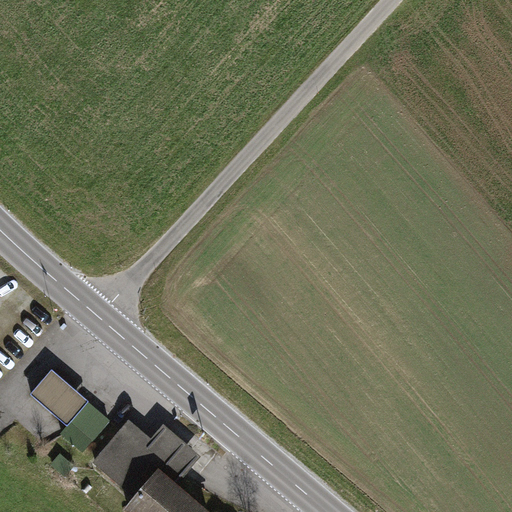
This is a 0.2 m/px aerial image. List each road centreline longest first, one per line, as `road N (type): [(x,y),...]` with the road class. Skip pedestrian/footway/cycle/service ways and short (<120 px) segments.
road 1 (unclassified): [(394,0),(99,318)]
road 2 (tertiary): [(99,318),(327,511)]
road 3 (track): [(511,226),(345,51)]
road 4 (tertiary): [(0,229),(99,318)]
